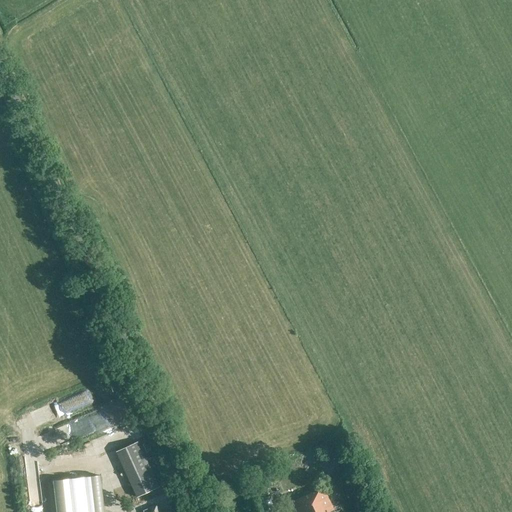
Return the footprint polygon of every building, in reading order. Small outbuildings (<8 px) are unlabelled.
[(118,405),(74,422),(79,435),(123,418),(118,405)] [(116,440),(123,437),(120,431),(113,434),(116,440)] [(138,441),(138,442),(116,451),(137,497),(159,487),(138,441)] [(334,452),(340,463),(349,458),(343,447),(334,452)] [(103,511),(100,476),(54,481),(57,511),(103,511)] [(323,487),(291,502),(295,511),(335,511),(343,509),(341,504),(332,508),(323,487)]
